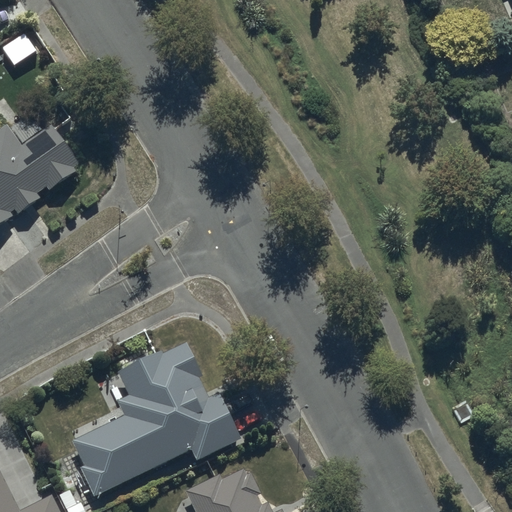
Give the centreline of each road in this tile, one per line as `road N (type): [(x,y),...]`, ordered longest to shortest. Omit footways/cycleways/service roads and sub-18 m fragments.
road 1 (tertiary): [(393,511),(224,197)]
road 2 (residential): [(0,346),(224,197)]
road 3 (tertiary): [(224,197),(91,0)]
